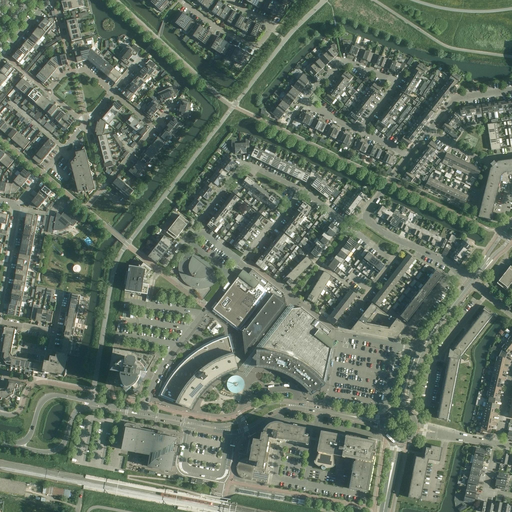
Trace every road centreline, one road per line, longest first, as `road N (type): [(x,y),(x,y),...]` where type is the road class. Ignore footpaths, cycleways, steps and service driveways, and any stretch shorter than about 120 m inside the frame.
road 1 (residential): [(92,402),(112,273),(125,243),(323,0)]
road 2 (residential): [(303,102),(342,60),(393,78),(359,132)]
road 3 (residential): [(229,0),(271,27),(253,49),(180,0)]
road 4 (residential): [(146,404),(170,354),(230,276)]
road 5 (residential): [(197,222),(244,163),(301,190)]
road 6 (residential): [(112,92),(85,69),(61,75),(48,92),(85,122)]
road 7 (unclassified): [(191,426),(183,467),(221,474),(229,432)]
